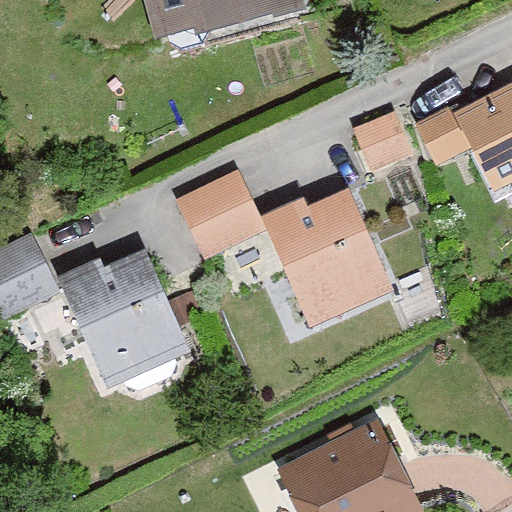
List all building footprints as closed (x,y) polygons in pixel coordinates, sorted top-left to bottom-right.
[(295,10),(291,0),(158,0),(167,29),(205,19),(209,33),(295,10)] [(511,181),(511,103),(463,128),(475,151),(495,191),(511,181)] [(443,167),(475,151),(463,128),(457,115),(425,131),(443,167)] [(408,159),(392,122),(359,136),(376,173),(408,159)] [(260,232),(236,185),(188,209),(212,256),(260,232)] [(383,291),(343,209),(310,226),(304,215),(273,230),(319,323),(383,291)] [(52,298),(31,247),(0,259),(0,319),(52,298)] [(182,354),(142,272),(109,289),(103,277),(72,293),(117,386),(182,354)] [(409,511),(374,440),(294,479),(310,511),(409,511)]
